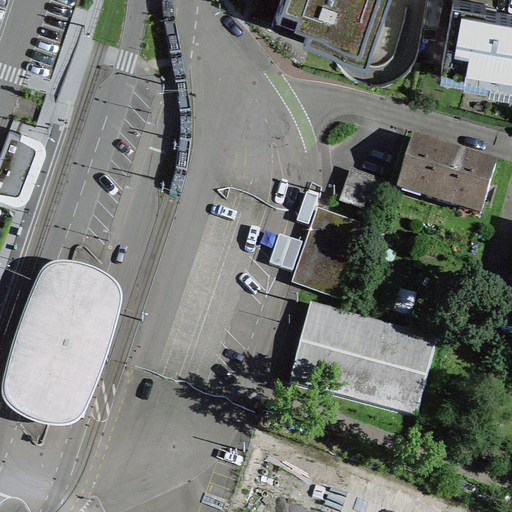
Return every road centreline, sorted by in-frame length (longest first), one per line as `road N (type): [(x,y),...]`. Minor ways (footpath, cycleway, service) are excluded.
road 1 (secondary): [(50,511),(173,97),(188,0)]
road 2 (secondary): [(138,0),(125,68),(0,426)]
